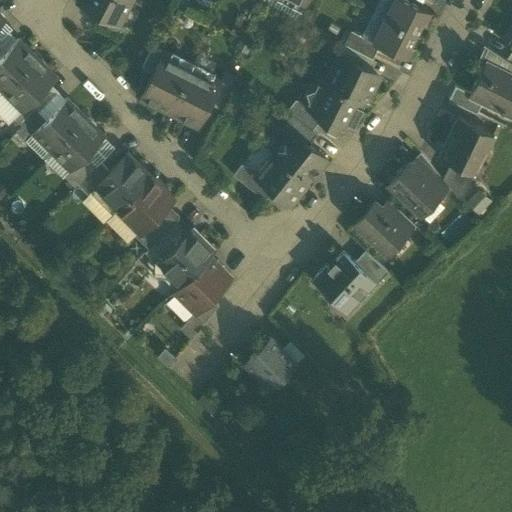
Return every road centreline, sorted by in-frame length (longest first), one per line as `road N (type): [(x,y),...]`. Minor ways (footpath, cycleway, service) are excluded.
road 1 (residential): [(52,0),(52,35),(277,271)]
road 2 (residential): [(277,271),(405,112),(467,0)]
road 3 (residential): [(188,376),(277,271)]
